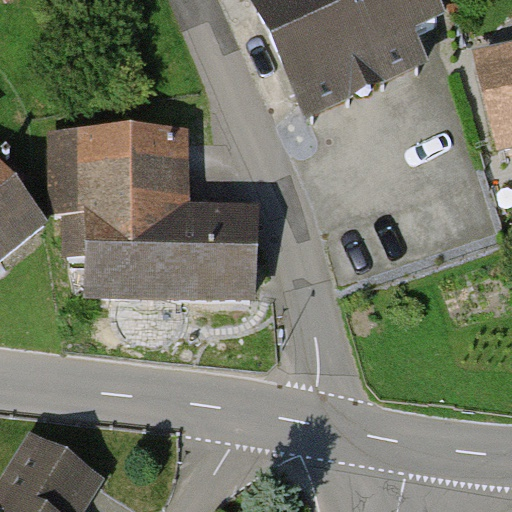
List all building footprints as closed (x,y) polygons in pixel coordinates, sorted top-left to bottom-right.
[(295,0),(257,16),(294,101),(442,38),(426,0),(295,0)] [(490,155),(511,150),(511,65),(476,72),(490,155)] [(85,295),(258,296),(258,224),(182,224),(182,148),(86,148),(85,295)] [(0,261),(36,233),(0,186),(0,261)] [(88,511),(102,490),(38,453),(3,511),(88,511)]
